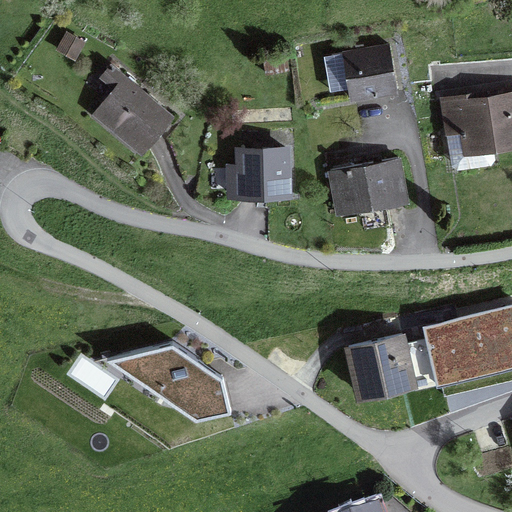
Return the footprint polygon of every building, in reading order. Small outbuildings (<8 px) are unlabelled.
[(83,41),(67,32),(59,47),(74,56),(83,41)] [(346,73),(350,96),(397,88),(389,44),(325,55),(329,76),(346,73)] [(94,112),(116,131),(121,125),(146,146),(172,114),(111,63),(100,77),(114,88),(94,112)] [(491,145),(511,141),(511,91),(472,98),(471,93),(443,98),(453,162),(458,165),(490,160),(493,156),(491,145)] [(47,126),(17,109),(0,137),(0,138),(30,156),(47,126)] [(229,166),(230,192),(287,191),(285,147),(240,148),(241,166),(229,166)] [(386,198),(388,204),(406,200),(398,156),(330,169),(337,207),(386,198)] [(511,297),(496,301),(500,315),(511,312),(511,297)] [(349,345),(360,391),(412,379),(402,333),(349,345)] [(173,340),(107,356),(196,417),(231,409),(223,374),(173,340)]
